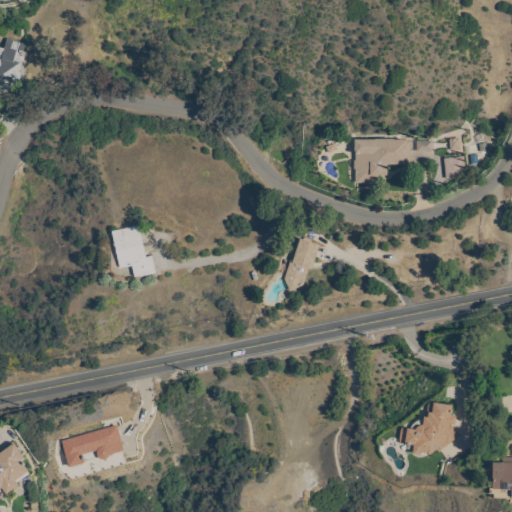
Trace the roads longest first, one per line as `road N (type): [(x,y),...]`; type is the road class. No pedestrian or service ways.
road 1 (tertiary): [(0,204),(42,124),(92,102),(196,111),(224,123),(291,192),(321,209),(388,218),(423,217),(475,193),(511,152)]
road 2 (secondary): [(0,398),(511,296)]
